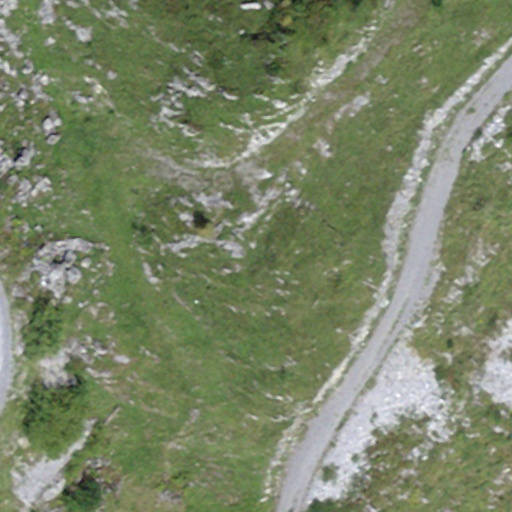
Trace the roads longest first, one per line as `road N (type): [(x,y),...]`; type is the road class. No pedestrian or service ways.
road 1 (track): [(418,0),(262,164),(233,179),(198,180),(126,154),(104,154),(91,169),(115,221),(137,305),(163,348),(173,394),(172,413),(117,511)]
road 2 (track): [(287,511),(309,456),(416,262),(441,171),(483,95),(511,68)]
